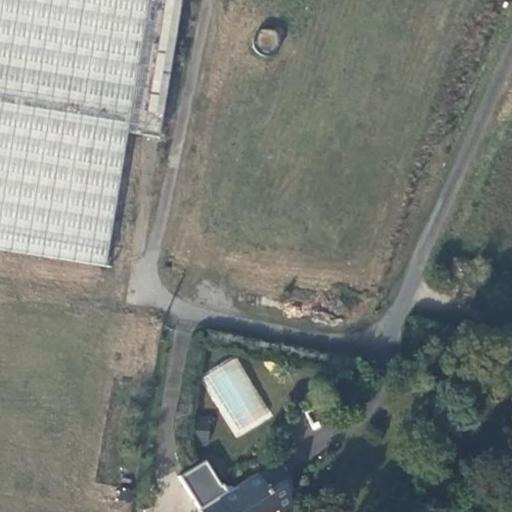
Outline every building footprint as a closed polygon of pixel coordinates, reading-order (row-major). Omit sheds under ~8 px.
[(176,0),(0,0),(0,250),(104,266),(123,135),(156,140),(176,0)] [(204,298),(210,293),(212,286),(210,278),(204,273),(197,272),(190,275),(186,282),(186,289),(190,295),(196,299),(204,298)] [(279,296),(224,286),(222,302),(277,310),(279,296)] [(301,293),(298,302),(300,310),(307,316),(315,317),(323,314),(328,307),(328,298),(324,291),(316,287),(307,288),(301,293)] [(295,313),(298,302),(285,298),(282,309),(295,313)] [(189,464),(164,480),(184,511),(252,511),(260,508),(262,511),(277,511),(280,510),(266,488),(274,482),(261,462),(217,490),(206,486),(204,488),(189,464)]
